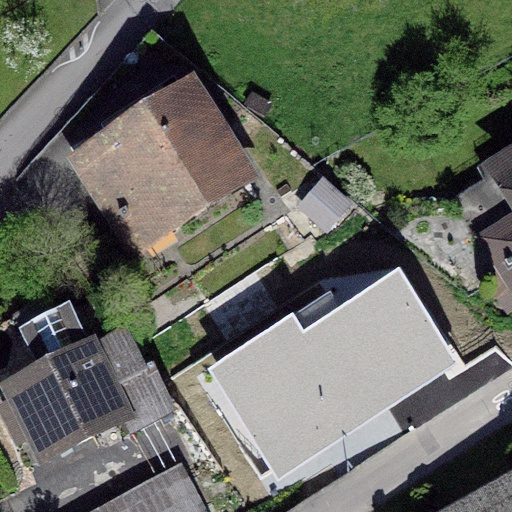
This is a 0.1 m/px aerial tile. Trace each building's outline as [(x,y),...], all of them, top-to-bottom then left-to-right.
[(230,179),(184,110),(82,175),(128,244),(230,179)] [(511,165),(493,177),(511,207),(511,218),(480,239),(511,290),(511,165)] [(306,235),(331,213),(295,170),(267,194),(287,217),(289,215),(306,235)] [(402,274),(226,386),(282,473),(458,362),(402,274)] [(123,439),(170,414),(148,372),(142,376),(121,337),(84,357),(63,316),(19,339),(39,379),(7,396),(14,408),(1,415),(10,434),(23,427),(42,463),(116,425),(123,439)] [(198,511),(177,473),(107,511),(198,511)] [(511,511),(511,487),(468,511),(511,511)]
